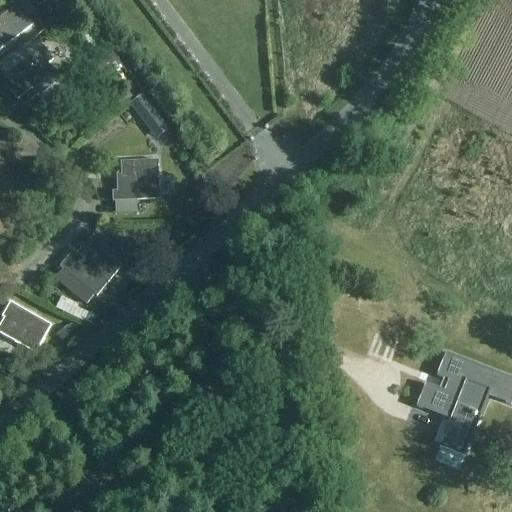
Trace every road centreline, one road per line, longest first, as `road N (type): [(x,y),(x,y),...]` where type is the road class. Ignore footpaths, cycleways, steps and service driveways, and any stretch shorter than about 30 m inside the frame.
road 1 (tertiary): [(0,426),(334,131),(388,69),(429,0)]
road 2 (track): [(114,0),(264,192)]
